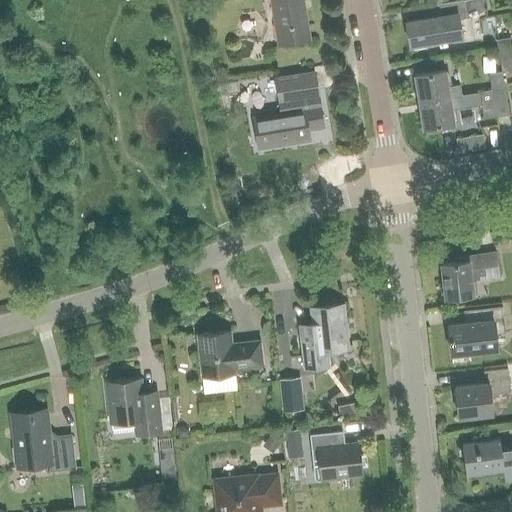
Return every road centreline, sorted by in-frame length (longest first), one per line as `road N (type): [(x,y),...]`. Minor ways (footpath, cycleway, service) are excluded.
road 1 (unclassified): [(0,328),(164,279),(330,205),(393,187)]
road 2 (unclassified): [(429,511),(393,187)]
road 3 (unclassified): [(393,187),(364,0)]
road 4 (residential): [(393,187),(511,169)]
